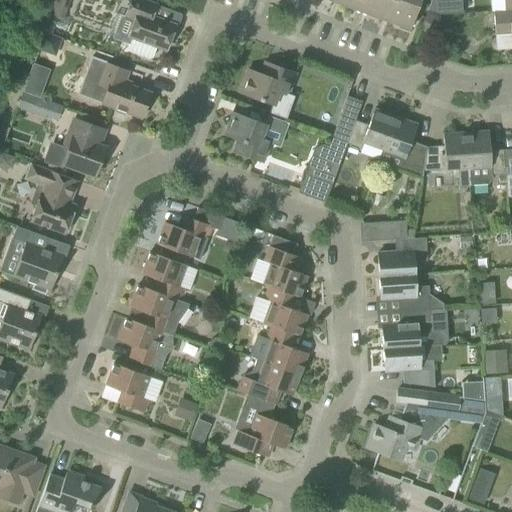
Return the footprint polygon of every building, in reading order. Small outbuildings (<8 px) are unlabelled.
[(151,17),(156,5),(142,0),(130,0),(124,17),(134,21),(128,37),(131,38),(127,49),(128,52),(148,59),(152,57),(156,47),(165,51),(175,25),(151,17)] [(327,0),(361,12),(365,0),(327,0)] [(365,0),(361,12),(409,30),(419,0),(365,0)] [(430,0),(426,13),(440,18),(462,17),(461,0),(430,0)] [(511,0),(503,0),(504,11),(511,10),(511,0)] [(511,10),(504,11),(493,11),(495,35),(510,34),(511,49),(511,48),(511,10)] [(426,13),(419,31),(440,39),(447,20),(440,18),(426,13)] [(52,34),(54,27),(51,26),(54,17),(50,16),(45,32),(52,34)] [(37,50),(38,50),(49,54),(57,50),(62,39),(44,32),(37,50)] [(141,118),(150,93),(124,83),(128,71),(90,57),(76,95),(116,110),(115,111),(123,114),(124,112),(141,118)] [(295,73),(267,63),(265,62),(260,74),(248,69),(239,93),(273,105),(278,92),(287,96),(295,73)] [(347,96),(331,137),(332,138),(346,144),(355,121),(361,102),(347,96)] [(61,106),(48,102),(44,114),(56,119),(61,106)] [(368,125),(355,121),(346,144),(360,149),(362,143),(383,151),(395,117),(374,109),(368,125)] [(232,152),(262,163),(270,141),(261,137),(266,124),(232,112),(223,136),(236,140),(232,152)] [(417,124),(395,117),(383,151),(404,158),(402,164),(423,172),(426,147),(411,141),(417,124)] [(62,169),(63,165),(94,176),(104,148),(99,146),(104,131),(73,120),(63,147),(49,142),(42,162),(62,169)] [(505,175),(504,157),(503,150),(489,151),(488,131),(465,132),(469,186),(487,185),(492,180),(492,175),(505,175)] [(443,146),(426,147),(423,172),(457,169),(458,188),(469,187),(469,186),(465,132),(442,134),(443,146)] [(332,138),(329,147),(328,147),(316,179),(331,184),(346,144),(332,138)] [(75,206),(69,203),(77,181),(29,163),(23,180),(36,185),(29,204),(35,206),(30,221),(64,234),(75,206)] [(184,230),(164,223),(156,244),(192,257),(197,245),(203,248),(211,228),(218,230),(223,217),(197,208),(192,220),(189,218),(184,230)] [(393,240),(406,239),(405,220),(379,222),(380,240),(393,240)] [(44,250),(48,238),(16,227),(12,238),(24,243),(12,276),(33,284),(31,290),(45,295),(47,289),(50,290),(63,256),(44,250)] [(272,235),(262,261),(270,264),(262,284),(268,287),(291,295),(298,297),(306,276),(293,271),(298,257),(293,255),(297,244),(272,235)] [(377,253),(378,276),(414,274),(413,262),(426,261),(425,238),(406,239),(393,240),(394,252),(377,253)] [(180,301),(184,289),(190,291),(198,270),(149,252),(141,274),(161,281),(157,293),(180,301)] [(397,299),(398,311),(429,310),(428,286),(415,287),(414,274),(378,276),(379,300),(397,299)] [(495,303),(494,281),(480,282),(481,303),(495,303)] [(149,314),(145,325),(172,335),(177,322),(187,309),(188,304),(180,301),(157,293),(137,285),(129,307),(149,314)] [(291,295),(268,287),(263,300),(270,302),(262,323),(268,325),(291,334),(298,336),(306,315),(286,307),(291,295)] [(0,288),(0,319),(1,320),(0,322),(0,340),(28,350),(33,338),(37,338),(39,331),(36,329),(41,317),(25,311),(29,300),(0,288)] [(381,325),(382,348),(418,346),(442,345),(441,338),(435,333),(431,333),(429,310),(398,311),(398,324),(381,325)] [(133,360),(155,368),(160,370),(165,356),(169,352),(172,343),(171,339),(172,335),(145,325),(125,318),(117,340),(137,347),(133,360)] [(286,346),(291,334),(268,325),(264,338),(270,341),(263,362),(299,375),(307,354),(286,346)] [(419,358),(418,346),(382,348),(384,372),(408,370),(408,384),(434,388),(432,358),(419,358)] [(484,349),(485,372),(506,371),(505,348),(484,349)] [(0,408),(1,408),(13,375),(0,369),(0,361),(2,358),(0,357),(0,408)] [(291,396),(299,375),(263,362),(259,373),(252,371),(240,376),(235,390),(275,405),(280,391),(291,396)] [(143,413),(148,401),(141,398),(149,377),(113,364),(105,385),(125,393),(121,404),(143,413)] [(230,370),(215,365),(210,380),(222,384),(224,377),(227,378),(230,370)] [(457,411),(459,397),(397,389),(395,403),(405,404),(457,411)] [(484,401),(459,397),(457,411),(405,404),(399,420),(389,416),(385,428),(374,424),(365,448),(399,460),(404,447),(414,451),(418,438),(425,440),(446,418),(481,423),(484,412),(484,401)] [(179,398),(174,410),(182,413),(179,419),(190,423),(197,405),(179,398)] [(232,445),(263,456),(267,457),(271,445),(284,449),(292,427),(256,414),(252,426),(248,424),(238,428),(232,445)] [(192,429),(188,439),(202,444),(206,434),(192,429)] [(0,482),(1,483),(0,485),(0,497),(17,504),(21,492),(33,496),(44,466),(32,462),(34,459),(0,446),(0,482)] [(63,479),(49,474),(35,511),(52,511),(54,511),(70,511),(74,503),(92,509),(100,487),(99,487),(82,481),(83,477),(76,474),(75,479),(67,476),(64,477),(63,479)] [(469,491),(469,503),(484,503),(484,491),(469,491)] [(172,511),(155,506),(156,503),(143,498),(141,503),(138,502),(134,511),(132,511),(122,508),(120,511),(172,511)]
